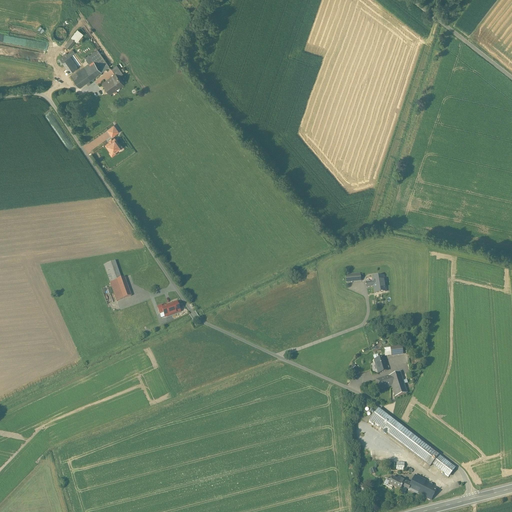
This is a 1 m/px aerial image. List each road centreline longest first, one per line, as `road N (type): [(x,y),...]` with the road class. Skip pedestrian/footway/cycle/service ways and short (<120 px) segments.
road 1 (residential): [(472,497),(455,464),(370,400),(200,321),(51,98),(0,97)]
road 2 (residential): [(511,81),(410,0)]
